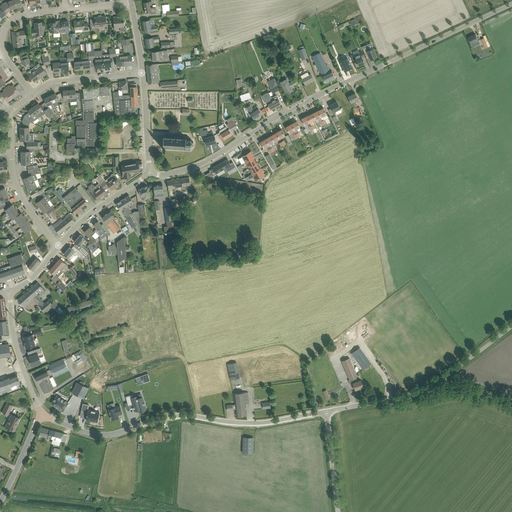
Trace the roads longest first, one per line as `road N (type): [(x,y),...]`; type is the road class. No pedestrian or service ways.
road 1 (tertiary): [(149,173),(211,159),(301,104),(511,3)]
road 2 (unclassified): [(326,411),(260,423),(169,416),(102,435),(40,413)]
road 3 (unclassified): [(326,411),(422,391),(511,325)]
road 4 (residential): [(32,94),(1,48),(4,31),(23,14),(65,10)]
road 5 (unknown): [(147,149),(90,151),(82,78)]
road 6 (unclassified): [(40,413),(16,350),(9,292)]
